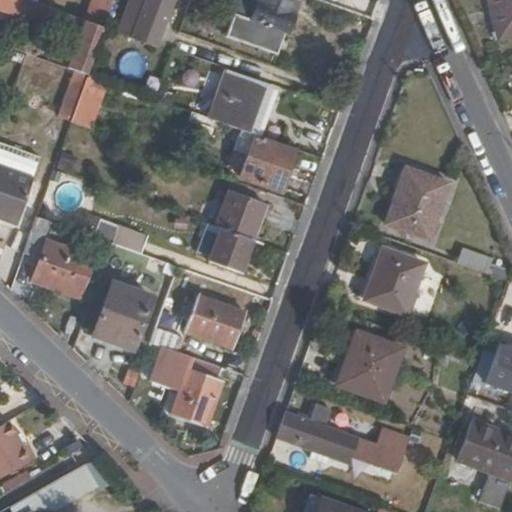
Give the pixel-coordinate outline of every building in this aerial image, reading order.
[(81,35),(70,67),(73,69),(88,74),(105,26),(86,20),(29,0),(0,0),(0,7),(21,15),(22,13),(81,35)] [(94,0),(86,20),(105,26),(114,0),(94,0)] [(141,0),(128,36),(156,46),(173,0),(141,0)] [(286,12),(291,0),(260,0),(260,3),(256,2),(242,41),(273,53),(281,31),(289,33),(295,15),(286,12)] [(502,36),(511,34),(511,0),(490,0),(492,7),(496,6),(502,36)] [(88,74),(73,69),(67,87),(81,92),(88,74)] [(250,132),(267,87),(226,71),(209,118),(250,132)] [(70,121),(79,125),(97,76),(88,74),(81,92),(70,121)] [(56,115),(70,121),(81,92),(67,87),(56,115)] [(259,136),(275,90),(267,87),(250,132),(259,136)] [(279,191),(294,148),(259,136),(250,132),(209,118),(190,111),(185,126),(219,139),(220,135),(234,141),(235,137),(250,142),(237,176),(279,191)] [(0,164),(0,216),(17,223),(34,178),(0,164)] [(386,223),(427,238),(447,182),(405,167),(386,223)] [(216,228),(249,240),(262,204),(229,191),(216,228)] [(36,216),(23,254),(40,260),(33,280),(81,297),(94,258),(48,240),(53,223),(36,216)] [(240,274),(252,241),(249,240),(216,228),(207,224),(196,252),(211,257),(209,263),(240,274)] [(118,228),(112,243),(142,254),(147,238),(118,228)] [(406,312),(423,263),(382,248),(365,296),(406,312)] [(466,250),(460,264),(488,274),(493,259),(466,250)] [(93,336),(134,350),(152,299),(111,284),(93,336)] [(232,347),(245,312),(215,301),(202,335),(232,347)] [(157,327),(151,341),(176,351),(182,337),(157,327)] [(338,382),(382,399),(401,347),(357,331),(338,382)] [(511,347),(503,344),(501,350),(511,353),(511,347)] [(511,354),(501,350),(487,386),(511,395),(511,354)] [(216,381),(222,367),(194,357),(189,372),(216,381)] [(221,383),(216,381),(189,372),(172,417),(204,428),(221,383)] [(309,421),(286,412),(277,437),(348,463),(350,456),(397,473),(407,444),(380,433),(377,444),(322,425),(328,408),(316,403),(309,421)] [(511,481),(511,435),(473,421),(458,461),(511,481)] [(26,451),(11,426),(3,430),(0,432),(0,484),(38,463),(30,449),(26,451)] [(52,511),(84,495),(71,472),(12,503),(16,511),(34,511),(44,505),(47,511),(52,511)] [(302,511),(314,511),(321,496),(310,492),(302,511)] [(402,511),(380,504),(376,511),(366,511),(321,496),(314,511),(402,511)]
